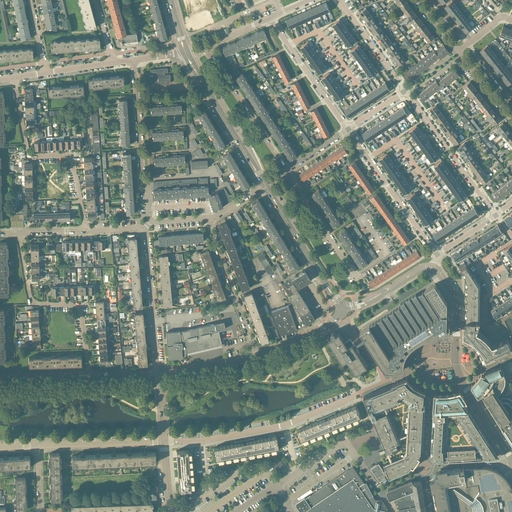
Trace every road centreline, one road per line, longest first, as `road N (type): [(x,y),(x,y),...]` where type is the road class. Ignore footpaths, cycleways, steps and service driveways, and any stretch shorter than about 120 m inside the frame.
road 1 (tertiary): [(511,462),(457,371),(456,301),(432,267)]
road 2 (residential): [(163,441),(269,428),(351,397)]
road 3 (residential): [(89,375),(79,304),(31,303),(17,232)]
road 4 (residential): [(147,224),(133,59)]
road 5 (tertiary): [(263,184),(184,52)]
road 6 (residential): [(436,255),(347,130)]
road 7 (residential): [(405,92),(494,216)]
road 8 (residential): [(155,373),(147,224)]
road 9 (residential): [(284,171),(204,47)]
road 10 (residential): [(257,356),(206,218)]
road 11 (tertiary): [(341,307),(263,184)]
road 12 (residential): [(347,130),(268,19)]
road 13 (residential): [(357,280),(284,171)]
road 14 (residential): [(37,446),(163,441)]
